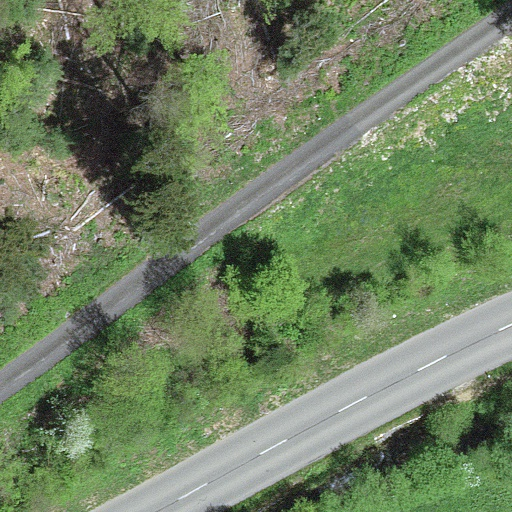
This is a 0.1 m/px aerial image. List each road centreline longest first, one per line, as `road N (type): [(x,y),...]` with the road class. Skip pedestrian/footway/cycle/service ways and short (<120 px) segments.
road 1 (residential): [(511,20),(0,386)]
road 2 (secondary): [(511,325),(149,511)]
